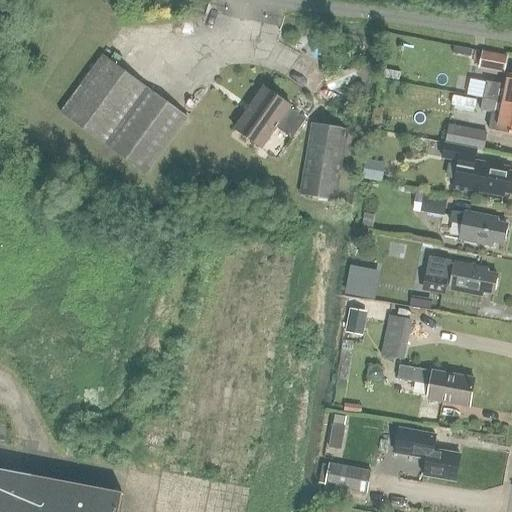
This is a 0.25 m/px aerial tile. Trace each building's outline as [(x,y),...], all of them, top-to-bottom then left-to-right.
[(504,74),(508,57),(483,52),(479,70),(504,74)] [(188,119),(103,56),(60,114),(146,176),(188,119)] [(484,97),(511,102),(511,75),(508,74),(505,86),(487,82),(484,97)] [(293,139),(306,120),(290,108),(291,107),(264,88),(235,130),(262,149),(276,128),(293,139)] [(511,102),(484,97),(481,112),(499,116),(496,132),(511,135),(511,102)] [(336,202),(348,131),(311,124),(299,196),(336,202)] [(449,126),(446,144),(477,151),(484,152),(488,134),(449,126)] [(509,168),(475,161),(477,151),(446,144),(445,144),(441,160),(458,163),(452,190),(469,194),(470,191),(502,198),(504,192),(511,193),(511,173),(508,173),(509,168)] [(444,218),(447,201),(424,196),(421,213),(444,218)] [(450,224),(462,226),(459,240),(494,247),(494,245),(504,247),(509,225),(499,222),(499,219),(464,212),(464,214),(452,213),(450,224)] [(446,288),(449,289),(448,291),(483,298),(484,292),(495,295),(499,277),(488,274),(489,270),(454,262),(454,265),(451,264),(451,263),(435,259),(428,293),(444,296),(446,288)] [(432,306),(434,296),(416,293),(414,303),(432,306)] [(364,312),(349,309),(345,334),(359,336),(364,312)] [(381,357),(404,361),(412,322),(389,317),(381,357)] [(470,408),(475,380),(400,366),(398,380),(430,386),(427,400),(470,408)] [(346,446),(348,423),(335,422),(332,444),(346,446)] [(395,454),(426,459),(423,476),(456,481),(461,455),(433,451),(436,437),(399,431),(395,454)] [(367,495),(372,473),(329,465),(325,487),(367,495)] [(119,511),(123,494),(0,470),(0,511),(119,511)]
